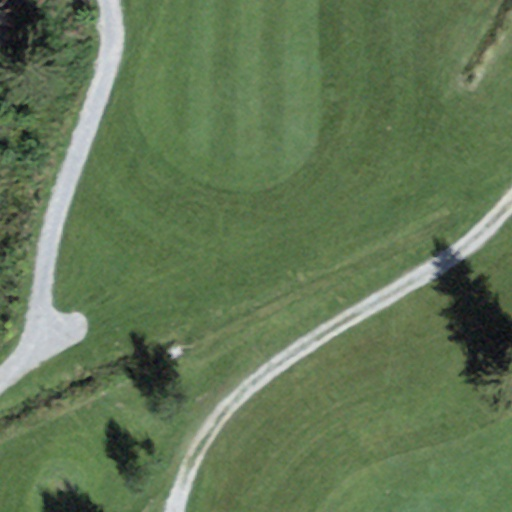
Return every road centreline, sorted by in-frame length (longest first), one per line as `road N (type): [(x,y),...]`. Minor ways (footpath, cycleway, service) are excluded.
road 1 (track): [(511,207),(462,253),(249,389),(215,422),(176,511)]
road 2 (track): [(0,384),(37,337),(45,247),(112,53),(107,0)]
